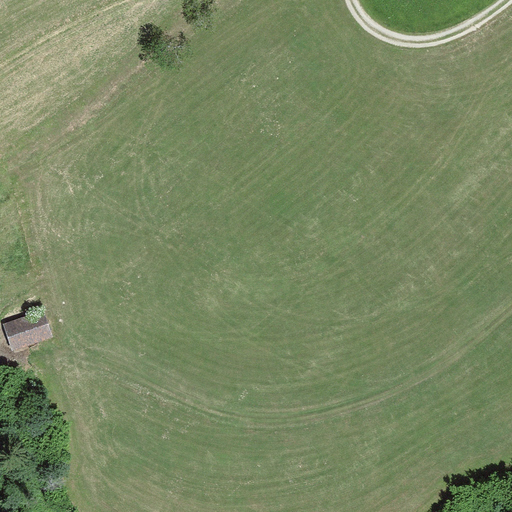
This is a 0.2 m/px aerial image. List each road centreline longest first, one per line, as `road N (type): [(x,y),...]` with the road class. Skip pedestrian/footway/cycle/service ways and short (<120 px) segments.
road 1 (track): [(0,368),(66,357),(232,424),(341,424),(432,388),(475,361),(511,318)]
road 2 (track): [(506,0),(493,12),(394,42),(349,0)]
